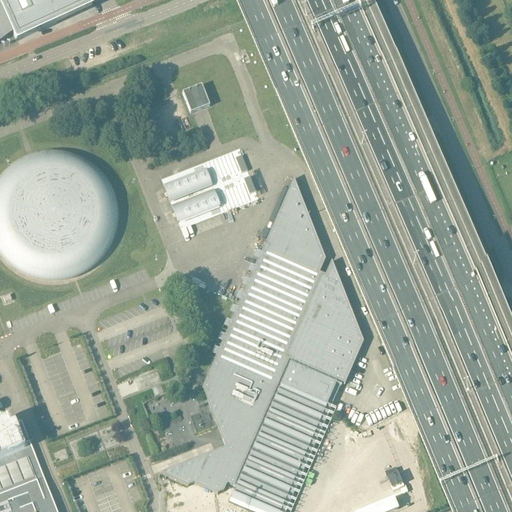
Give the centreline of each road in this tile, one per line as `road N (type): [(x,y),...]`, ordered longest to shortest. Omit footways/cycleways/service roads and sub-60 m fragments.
road 1 (motorway): [(277,0),(493,511)]
road 2 (motorway): [(250,0),(466,511)]
road 3 (motorway): [(511,467),(314,0)]
road 4 (motorway): [(511,404),(340,0)]
road 5 (tertiary): [(511,283),(390,0)]
road 6 (tertiary): [(118,29),(0,75)]
